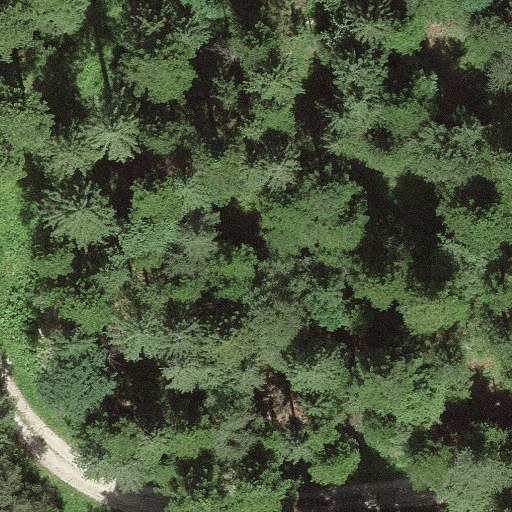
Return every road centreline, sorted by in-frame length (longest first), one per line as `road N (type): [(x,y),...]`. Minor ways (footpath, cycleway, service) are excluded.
road 1 (track): [(511,478),(287,511)]
road 2 (track): [(123,511),(61,486),(27,446),(0,386)]
